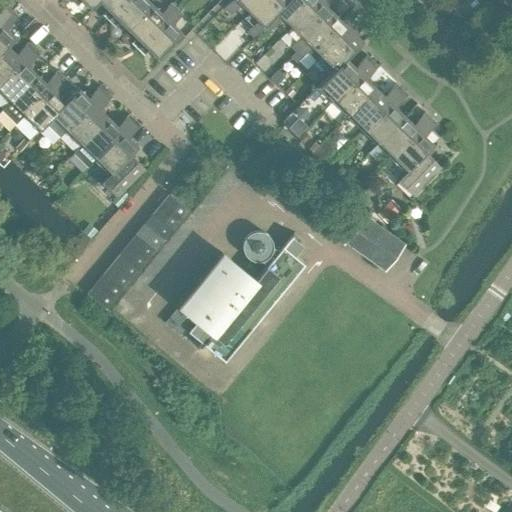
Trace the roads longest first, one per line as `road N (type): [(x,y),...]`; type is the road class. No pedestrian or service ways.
road 1 (unclassified): [(362,478),(511,275)]
road 2 (residential): [(58,288),(180,146),(155,122)]
road 3 (residential): [(155,122),(31,0)]
road 4 (residential): [(155,122),(211,67),(268,122)]
